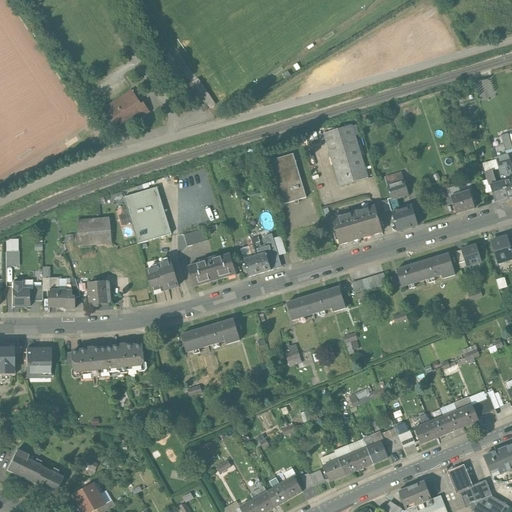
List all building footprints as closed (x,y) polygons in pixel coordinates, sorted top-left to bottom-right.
[(475,83),(483,102),(498,96),(490,77),(475,83)] [(194,82),(212,105),(217,101),(200,78),(194,82)] [(203,101),(191,83),(188,86),(189,88),(188,89),(198,104),(203,101)] [(133,91),(103,110),(109,120),(113,118),(115,122),(114,123),(119,131),(150,111),(145,104),(140,107),(138,103),(140,102),(133,91)] [(352,126),(323,135),(329,154),(328,155),(338,187),(368,178),(352,126)] [(508,134),(500,137),(505,152),(511,150),(511,148),(509,138),(508,134)] [(97,141),(91,142),(95,153),(100,151),(97,141)] [(269,162),(281,206),(306,199),(294,155),(269,162)] [(511,168),(506,171),(508,179),(502,181),(507,198),(511,196),(511,168)] [(502,181),(496,183),(493,175),(487,177),(491,191),(488,192),(489,195),(492,194),(494,202),(507,198),(502,181)] [(404,182),(387,187),(390,199),(391,201),(396,199),(408,195),(404,182)] [(157,187),(124,197),(138,244),(171,234),(157,187)] [(469,191),(449,196),(455,214),(474,208),(469,191)] [(406,208),(399,210),(396,199),(391,201),(390,199),(386,200),(396,232),(417,226),(410,204),(405,205),(406,208)] [(373,207),(332,219),(339,243),(381,231),(373,207)] [(81,244),(114,242),(113,218),(80,219),(81,244)] [(208,230),(182,233),(183,247),(210,245),(208,230)] [(507,237),(491,242),(498,264),(511,259),(511,253),(509,245),(507,237)] [(20,239),(8,238),(7,266),(20,266),(20,239)] [(248,247),(241,249),(244,260),(243,260),(245,267),(242,267),(244,272),(246,271),(248,278),(260,274),(254,252),(252,246),(248,247)] [(476,246),(461,251),(466,267),(481,262),(476,246)] [(265,253),(260,255),(258,250),(254,252),(260,274),(270,271),(265,253)] [(466,267),(461,251),(455,252),(460,269),(466,267)] [(449,254),(396,270),(402,288),(441,276),(443,280),(455,276),(454,272),(449,254)] [(218,257),(199,263),(200,264),(188,268),(194,287),(236,275),(230,255),(218,258),(218,257)] [(171,261),(158,265),(158,267),(146,271),(153,292),(162,290),(162,291),(179,286),(171,261)] [(369,277),(373,289),(388,284),(385,272),(369,277)] [(59,279),(49,279),(49,292),(49,307),(66,307),(66,309),(75,309),(75,301),(74,301),(74,299),(73,299),(73,292),(59,292),(59,279)] [(75,280),(69,281),(73,292),(73,299),(74,299),(81,297),(75,280)] [(20,283),(12,283),(12,307),(30,307),(30,301),(30,290),(21,290),(21,283),(20,283)] [(106,283),(89,284),(90,306),(108,304),(106,283)] [(43,287),(33,287),(33,290),(30,290),(30,301),(43,301),(43,292),(43,287)] [(339,287),(287,303),(292,321),(332,309),(333,313),(346,309),(344,305),(345,305),(339,287)] [(480,291),(468,295),(470,301),(482,297),(480,291)] [(405,313),(393,317),(395,324),(407,320),(405,313)] [(234,320),(181,336),(186,353),(225,342),(226,346),(240,341),(239,337),(234,320)] [(355,334),(342,338),(344,344),(357,340),(355,334)] [(120,347),(113,347),(113,348),(107,349),(110,373),(118,372),(121,375),(128,374),(128,371),(136,371),(140,373),(145,372),(147,370),(147,364),(144,362),(144,358),(143,346),(143,345),(135,346),(134,345),(126,346),(126,345),(120,346),(120,347)] [(0,376),(14,376),(13,347),(0,347),(0,376)] [(102,349),(94,349),(94,348),(88,349),(88,350),(80,351),(80,352),(72,353),(73,365),(74,369),(72,372),(72,377),(75,379),(81,379),(83,376),(92,375),(92,378),(99,377),(101,374),(110,373),(107,349),(102,350),(102,349)] [(52,369),(52,350),(36,350),(26,350),(26,366),(29,366),(29,375),(41,375),(41,377),(51,377),(51,369),(52,369)] [(298,351),(285,355),(288,362),(300,358),(298,351)] [(72,353),(64,354),(66,366),(73,365),(72,353)] [(257,369),(245,373),(247,379),(259,376),(257,369)] [(200,387),(187,390),(189,397),(202,393),(200,387)] [(489,399),(476,404),(481,416),(493,411),(489,399)] [(472,406),(457,412),(464,427),(478,421),(472,406)] [(464,427),(457,412),(443,418),(449,433),(464,427)] [(426,415),(419,418),(422,426),(414,429),(421,445),(435,439),(429,423),(426,415)] [(443,418),(429,423),(435,439),(449,433),(443,418)] [(26,430),(14,425),(12,431),(23,436),(26,430)] [(410,431),(398,436),(403,449),(415,444),(410,431)] [(390,455),(403,449),(398,436),(384,442),(390,455)] [(381,443),(367,449),(373,465),(388,459),(381,443)] [(511,445),(484,457),(492,477),(511,469),(511,445)] [(367,449),(353,455),(359,471),(373,465),(367,449)] [(64,478),(26,460),(28,456),(17,451),(15,454),(7,471),(56,494),(64,478)] [(353,455),(338,461),(345,476),(359,471),(353,455)] [(98,465),(86,459),(83,465),(95,471),(98,465)] [(228,461),(216,468),(218,471),(230,464),(228,461)] [(338,461),(324,467),(330,482),(345,476),(338,461)] [(230,464),(218,471),(219,474),(231,467),(230,464)] [(456,494),(459,493),(473,487),(464,465),(447,472),(456,494)] [(310,477),(314,487),(324,482),(320,472),(310,477)] [(308,474),(301,477),(307,490),(314,487),(310,477),(308,474)] [(294,478),(280,486),(288,500),(302,492),(294,478)] [(431,500),(424,482),(398,492),(406,511),(407,511),(446,511),(440,496),(431,500)] [(487,482),(473,487),(459,493),(466,509),(470,507),(471,511),(508,511),(510,508),(494,498),(487,482)] [(82,484),(70,491),(73,496),(85,489),(82,484)] [(85,489),(73,496),(79,507),(99,495),(93,485),(85,489)] [(280,486),(267,493),(275,508),(288,500),(280,486)] [(267,493),(254,501),(260,511),(267,511),(275,508),(267,493)] [(99,495),(79,507),(81,511),(93,511),(97,510),(105,505),(99,495)] [(392,500),(387,508),(393,511),(401,511),(404,507),(392,500)] [(105,505),(97,510),(97,511),(105,511),(115,506),(112,501),(105,505)] [(260,511),(254,501),(240,508),(242,511),(260,511)] [(192,511),(187,502),(180,505),(183,511),(192,511)] [(223,511),(242,511),(240,508),(237,503),(222,511),(223,511)]
